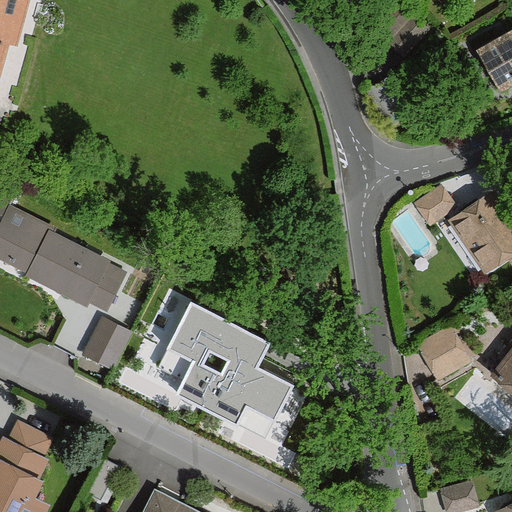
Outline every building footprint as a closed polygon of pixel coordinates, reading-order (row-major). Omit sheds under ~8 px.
[(0,0),(0,78),(11,42),(20,44),(32,0),(0,0)] [(401,10),(394,38),(420,45),(428,17),(401,10)] [(511,34),(480,52),(501,91),(511,85),(511,34)] [(441,185),(416,202),(429,222),(454,205),(441,185)] [(511,216),(489,185),(447,217),(484,268),(511,247),(511,216)] [(8,201),(0,216),(0,257),(25,270),(23,273),(86,305),(88,300),(106,310),(126,271),(107,261),(109,257),(47,226),(49,223),(8,201)] [(189,302),(164,351),(190,364),(175,392),(238,424),(246,407),(276,422),(294,387),(258,369),(271,344),(189,302)] [(133,331),(101,315),(82,353),(113,369),(116,363),(133,331)] [(445,328),(419,344),(438,375),(464,359),(445,328)] [(152,341),(133,331),(116,363),(136,374),(152,341)] [(511,345),(491,371),(511,387),(511,345)] [(21,423),(10,444),(41,459),(51,439),(21,423)] [(0,511),(38,511),(44,502),(29,494),(45,461),(41,459),(10,444),(5,442),(0,452),(0,511)] [(451,511),(484,503),(476,475),(443,484),(451,511)] [(175,511),(153,501),(147,511),(197,511),(182,505),(178,511),(175,511)] [(511,511),(511,501),(493,510),(493,511),(511,511)]
